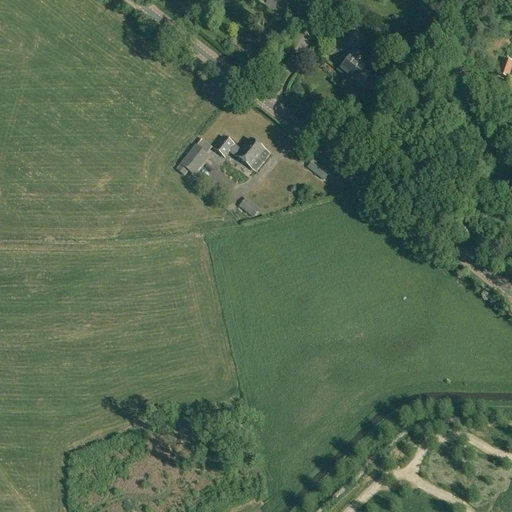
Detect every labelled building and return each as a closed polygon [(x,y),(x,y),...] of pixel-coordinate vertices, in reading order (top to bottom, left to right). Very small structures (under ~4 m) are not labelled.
[(345,45),(354,51),(365,37),(356,31),(345,45)] [(346,73),(359,84),(368,73),(364,70),(365,69),(356,62),(361,56),(355,51),(343,66),(342,65),(338,70),(344,75),(346,73)] [(498,75),(508,79),(511,68),(511,62),(504,60),(498,75)] [(229,152),(251,169),(265,151),(250,139),(242,150),(235,145),(235,146),(224,137),(214,150),(225,158),(229,152)] [(180,166),(194,177),(210,157),(196,146),(180,166)] [(308,168),(318,176),(323,169),(313,161),(308,168)] [(239,207),(253,218),(260,210),(246,198),(239,207)]
